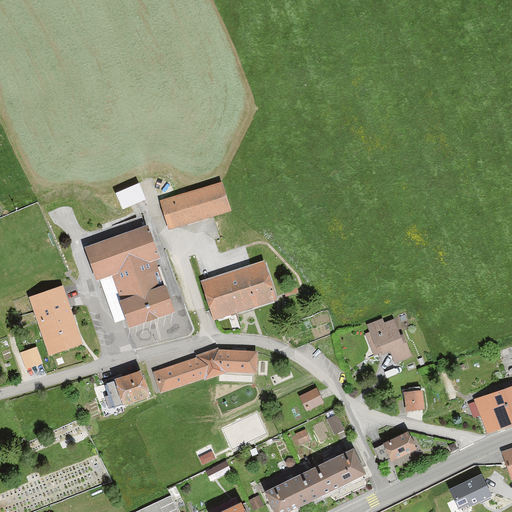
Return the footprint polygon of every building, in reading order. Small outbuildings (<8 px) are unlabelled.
[(139,179),(116,190),(122,206),(146,196),(139,179)] [(223,185),(161,203),(169,232),(231,213),(223,185)] [(157,229),(91,249),(102,281),(117,276),(135,330),(182,314),(172,286),(168,287),(159,260),(168,258),(157,229)] [(276,304),(264,263),(232,273),(230,265),(199,275),(214,323),(246,313),(252,311),(276,304)] [(85,345),(64,288),(30,301),(36,317),(52,358),(85,345)] [(395,365),(411,357),(390,318),(365,331),(380,359),(390,354),(395,365)] [(37,345),(20,351),(26,367),(43,361),(37,345)] [(258,375),(258,352),(218,352),(197,358),(153,374),(160,395),(205,380),(224,375),(258,375)] [(145,370),(118,380),(127,406),(155,396),(145,370)] [(511,425),(511,388),(476,402),(488,435),(511,425)] [(316,389),(300,397),(308,411),(324,403),(316,389)] [(423,394),(405,394),(405,413),(423,413),(423,394)] [(337,416),(327,421),(335,436),(344,431),(337,416)] [(306,431),(295,436),(300,447),(311,443),(306,431)] [(418,454),(409,434),(383,446),(391,466),(418,454)] [(210,449),(198,455),(203,464),(215,458),(210,449)] [(352,452),(264,495),(271,511),(300,511),(366,481),(352,452)] [(511,452),(503,456),(511,479),(511,452)] [(226,460),(206,470),(211,480),(231,470),(226,460)] [(491,492),(481,472),(450,487),(459,505),(468,500),(470,503),(491,492)] [(180,511),(173,496),(139,511),(180,511)]
